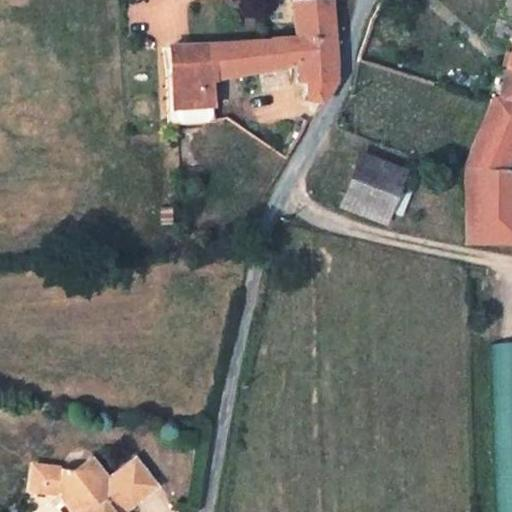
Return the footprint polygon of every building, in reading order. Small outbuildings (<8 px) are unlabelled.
[(231,44),(235,75),(304,64),(307,100),(319,103),(322,102),(335,81),(333,50),(333,45),(330,0),(292,0),(297,37),(269,39),(267,39),(266,41),(265,42),(231,44)] [(214,121),(209,80),(235,75),(231,44),(169,47),(173,124),(214,121)] [(497,99),(492,99),(464,162),(463,172),(463,176),(467,243),(511,243),(511,174),(506,172),(511,154),(511,48),(505,74),(497,99)] [(382,162),(359,154),(338,207),(386,226),(391,213),(365,203),(376,175),(382,162)] [(407,172),(382,162),(376,175),(402,185),(407,172)] [(402,185),(376,175),(365,203),(391,213),(402,185)] [(402,185),(391,213),(402,217),(412,190),(402,185)] [(171,206),(159,207),(160,225),(173,225),(171,206)] [(511,511),(511,340),(489,341),(494,511),(511,511)] [(93,460),(90,457),(72,470),(75,474),(93,460)] [(125,511),(156,487),(134,458),(107,479),(93,460),(75,474),(72,470),(60,469),(57,494),(71,511),(125,511)] [(42,492),(45,467),(33,466),(30,491),(42,492)] [(60,469),(45,467),(42,492),(57,494),(60,469)]
